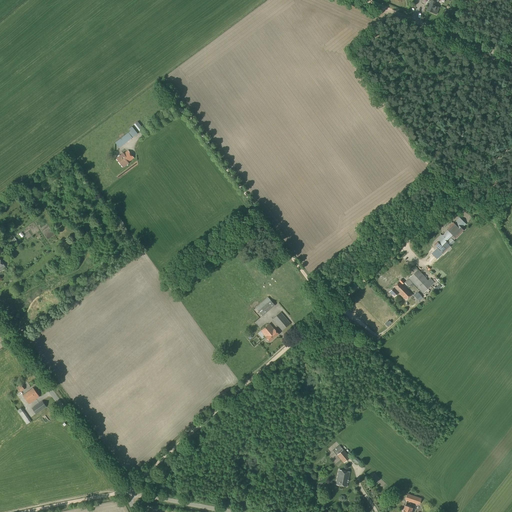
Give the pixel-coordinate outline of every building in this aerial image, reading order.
[(431,1),(430,3),(427,10),(436,14),(439,8),(433,5),(434,2),(431,1)] [(140,132),(143,129),(137,122),(134,124),(140,132)] [(123,136),(115,143),(119,148),(127,142),(123,136)] [(128,162),(134,158),(128,150),(123,153),(116,158),(123,167),(128,163),(128,162)] [(435,244),(438,247),(435,249),(431,254),(436,259),(440,254),(442,255),(450,246),(454,241),(453,240),(458,234),(463,230),(462,228),(466,224),(460,218),(451,227),(451,226),(449,227),(449,228),(447,230),(448,231),(443,236),(442,236),(439,238),(440,239),(435,244)] [(414,273),(409,278),(413,283),(412,284),(418,291),(422,294),(432,285),(428,281),(418,270),(417,270),(414,273)] [(401,279),(399,281),(393,287),(393,288),(389,292),(394,297),(398,293),(406,300),(412,294),(402,284),(404,282),(401,279)] [(262,316),(275,306),(268,297),(255,308),(262,316)] [(421,298),(415,304),(418,306),(423,300),(421,298)] [(282,330),(290,323),(280,312),(272,319),(282,330)] [(260,331),(265,337),(270,342),(279,334),(274,329),(269,324),(260,331)] [(20,393),(25,390),(21,384),(16,388),(20,393)] [(23,395),(29,403),(29,404),(36,399),(39,397),(33,388),(23,395)] [(36,414),(46,407),(42,401),(32,408),(36,414)] [(27,425),(31,421),(23,410),(21,407),(17,411),(19,413),(27,425)] [(57,419),(60,417),(53,407),(50,410),(57,419)] [(350,458),(343,450),(340,447),(339,445),(334,450),(335,452),(337,455),(344,463),(350,458)] [(347,487),(350,472),(339,470),(336,485),(347,487)] [(419,505),(421,498),(407,493),(405,500),(419,505)]
